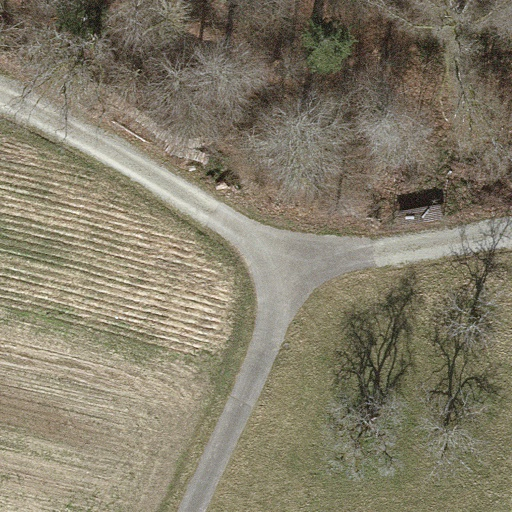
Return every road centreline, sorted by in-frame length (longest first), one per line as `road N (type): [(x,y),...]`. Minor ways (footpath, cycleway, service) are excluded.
road 1 (track): [(0,97),(119,161),(286,273),(511,237)]
road 2 (track): [(191,511),(260,359),(286,273)]
